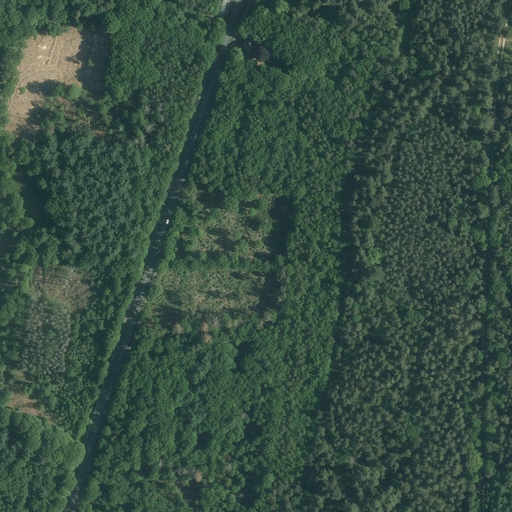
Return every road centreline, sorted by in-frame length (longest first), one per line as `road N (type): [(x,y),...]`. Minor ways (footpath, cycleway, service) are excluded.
road 1 (primary): [(68,511),(239,0)]
road 2 (track): [(406,0),(398,47),(345,196),(324,414),(358,511)]
road 3 (track): [(490,111),(477,511)]
